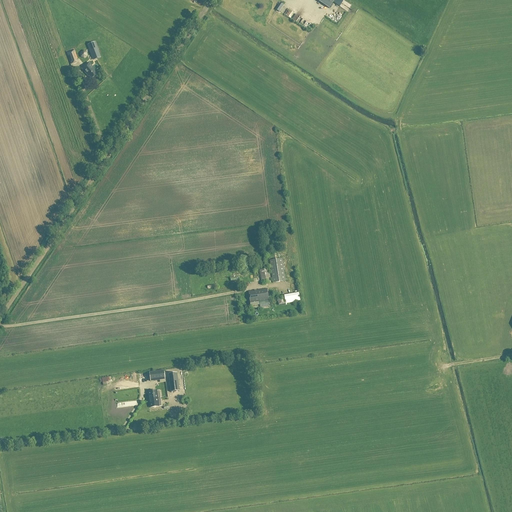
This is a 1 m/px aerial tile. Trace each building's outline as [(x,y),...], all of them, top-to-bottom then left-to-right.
[(335,0),(316,0),(330,9),(335,0)] [(311,22),(307,26),(311,30),(315,25),(311,22)] [(93,60),(100,57),(95,43),(88,45),(93,60)] [(74,51),(67,53),(71,64),(78,62),(74,51)] [(88,63),(82,69),(88,77),(89,76),(92,79),(98,74),(88,63)] [(266,245),(272,246),(274,236),(269,234),(266,245)] [(269,261),(273,283),(285,281),(281,259),(269,261)] [(259,270),(262,285),(270,283),(268,269),(259,270)] [(266,289),(248,292),(251,306),(259,305),(260,307),(260,308),(269,306),(268,301),(258,302),(268,300),(266,289)] [(284,296),(285,304),(300,301),(299,293),(284,296)] [(149,373),(151,382),(165,380),(163,371),(149,373)] [(177,373),(168,374),(171,392),(179,391),(177,373)] [(149,400),(160,399),(159,391),(148,392),(149,400)] [(162,406),(160,399),(149,400),(150,408),(162,406)]
